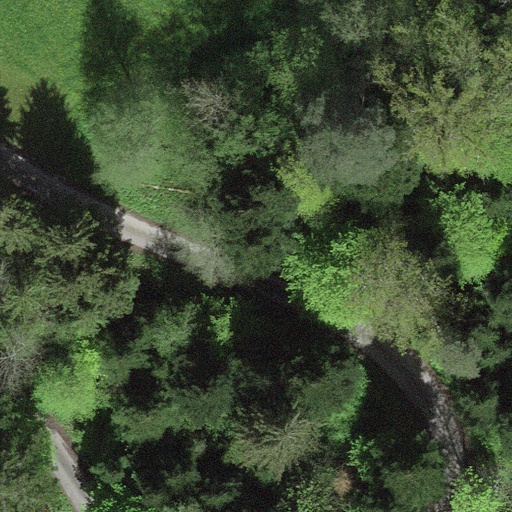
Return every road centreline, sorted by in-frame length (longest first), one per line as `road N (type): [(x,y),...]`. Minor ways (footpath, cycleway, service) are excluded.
road 1 (unclassified): [(0,160),(384,345),(426,382),(446,420),(454,474),(447,511)]
road 2 (unclassified): [(91,511),(0,387)]
